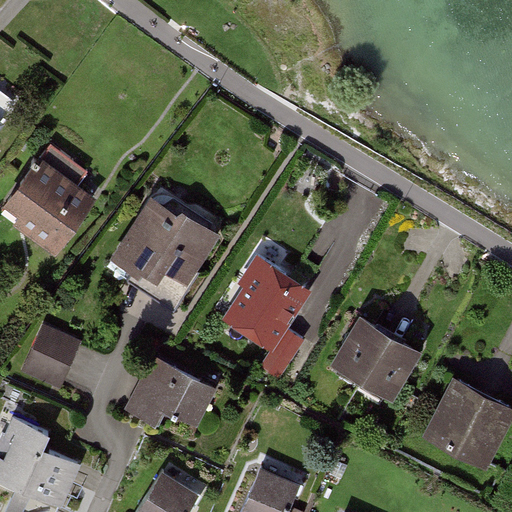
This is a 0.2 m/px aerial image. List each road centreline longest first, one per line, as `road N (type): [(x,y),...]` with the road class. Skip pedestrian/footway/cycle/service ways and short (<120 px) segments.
road 1 (unclassified): [(123,0),(181,48),(511,255)]
road 2 (residential): [(98,511),(122,454),(104,414),(139,320)]
